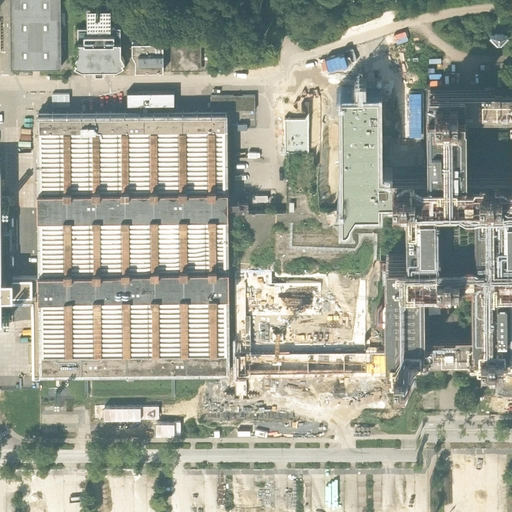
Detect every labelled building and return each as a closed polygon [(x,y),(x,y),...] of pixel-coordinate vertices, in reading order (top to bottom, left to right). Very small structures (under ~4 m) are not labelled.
[(60,0),(10,0),(11,53),(61,53),(60,0)] [(86,0),(87,16),(77,16),(78,42),(72,51),(82,57),(116,56),(126,51),(121,41),(121,15),(111,15),(110,0),(86,0)] [(164,28),(133,28),(133,40),(136,46),(136,58),(165,57),(164,28)] [(202,28),(171,28),(172,57),(202,56),(202,28)] [(510,32),(494,29),(491,39),(507,43),(510,32)] [(381,53),(381,76),(392,77),(393,53),(381,53)] [(175,77),(128,77),(128,91),(141,91),(141,97),(149,97),(149,91),(175,90),(175,84),(175,77)] [(255,81),(211,82),(212,93),(222,93),(222,96),(228,96),(255,96),(255,81)] [(511,89),(470,90),(428,90),(428,106),(428,114),(427,114),(428,172),(406,172),(385,172),(386,197),(406,197),(407,254),(386,254),(386,278),(385,278),(386,336),(387,336),(387,342),(387,360),(424,360),(450,359),(475,359),(511,358),(511,89)] [(340,91),(341,210),(378,210),(378,197),(386,197),(385,172),(378,172),(377,91),(340,91)] [(40,282),(41,359),(230,358),(230,281),(230,273),(229,256),(229,199),(229,173),(228,96),(222,96),(149,97),(141,97),(38,98),(39,175),(39,201),(40,257),(40,282)] [(308,103),(285,103),(285,136),(308,136),(308,103)] [(3,150),(0,149),(0,305),(4,306),(4,304),(6,304),(14,303),(14,288),(6,288),(4,288),(4,279),(34,279),(34,261),(4,261),(3,193),(16,192),(16,182),(3,182),(3,150)] [(277,218),(277,243),(341,243),(341,218),(277,218)] [(386,336),(365,336),(253,337),(253,324),(247,324),(236,324),(237,361),(387,360),(387,342),(387,336),(386,336)] [(95,417),(188,417),(188,404),(95,403),(95,417)] [(71,405),(46,405),(46,418),(71,418),(71,405)]
